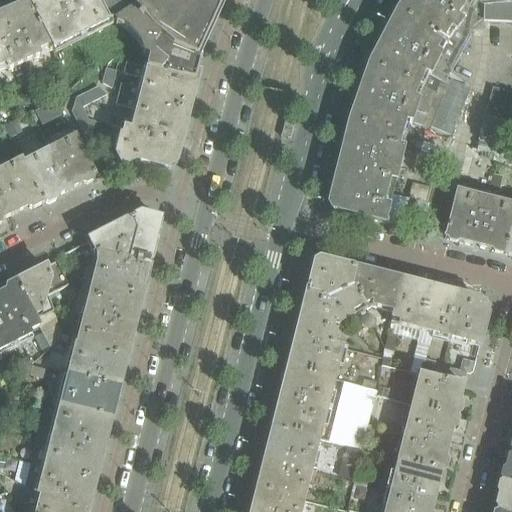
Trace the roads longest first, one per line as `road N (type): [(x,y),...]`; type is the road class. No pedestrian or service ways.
road 1 (tertiary): [(206,207),(129,511)]
road 2 (tertiary): [(208,511),(280,225)]
road 3 (residential): [(511,285),(280,225)]
road 4 (residential): [(0,261),(125,196),(145,192),(206,207)]
road 5 (tertiary): [(280,225),(318,76),(343,18)]
road 6 (tertiary): [(263,0),(206,207)]
road 7 (residential): [(511,317),(462,511)]
